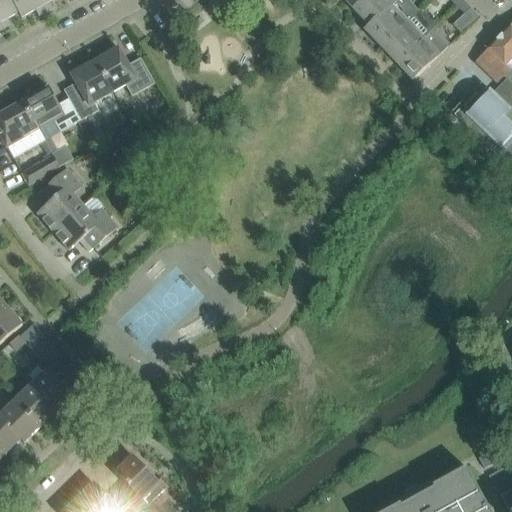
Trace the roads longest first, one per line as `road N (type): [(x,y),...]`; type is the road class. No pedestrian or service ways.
road 1 (residential): [(0,76),(137,0)]
road 2 (residential): [(424,100),(511,6)]
